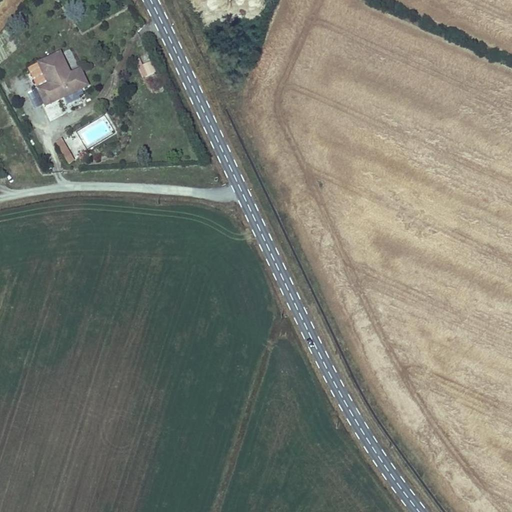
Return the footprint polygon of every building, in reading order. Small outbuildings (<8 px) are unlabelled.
[(39,64),(49,85),(38,90),(46,107),(88,86),(83,75),(73,79),(71,75),(61,54),(39,64)] [(141,78),(156,72),(152,63),(137,69),(141,78)] [(49,85),(39,64),(29,69),(38,90),(49,85)] [(81,70),(71,75),(73,79),(83,75),(81,70)] [(74,160),(62,140),(57,143),(69,163),(74,160)]
